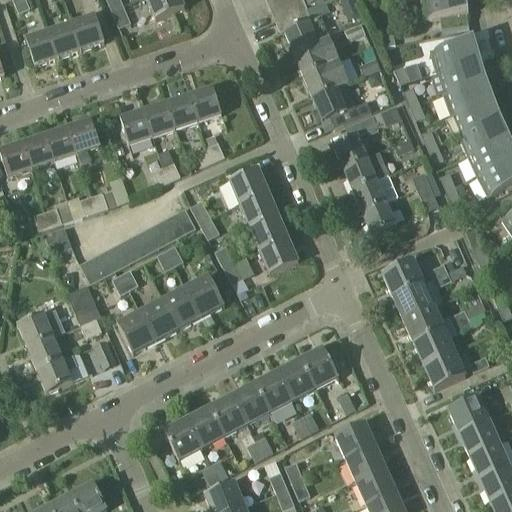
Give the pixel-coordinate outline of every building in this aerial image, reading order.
[(24,0),(18,0),(13,3),(19,17),(30,13),(24,0)] [(105,0),(112,17),(125,12),(124,9),(119,0),(105,0)] [(179,0),(151,0),(146,2),(156,26),(186,13),(179,0)] [(303,1),(302,0),(276,0),(267,5),(271,16),(303,1)] [(304,0),(309,10),(326,3),(324,0),(304,0)] [(469,31),(464,0),(427,0),(421,1),(425,24),(441,22),(443,34),(469,31)] [(308,12),(303,1),(271,16),(276,27),(300,16),(308,12)] [(300,16),(276,27),(281,37),(284,36),(294,59),(319,48),(330,43),(321,20),(316,11),(308,14),(308,12),(300,16)] [(125,14),(125,12),(112,17),(119,33),(131,28),(131,27),(125,14)] [(363,19),(349,26),(352,33),(361,29),(366,27),(363,19)] [(82,55),(105,47),(96,21),(73,28),(82,55)] [(73,28),(50,36),(59,63),(82,55),(73,28)] [(366,39),(361,29),(352,33),(345,36),(349,46),(366,39)] [(59,63),(50,36),(26,44),(35,71),(59,63)] [(437,77),(478,65),(470,37),(445,44),(447,50),(431,55),(437,77)] [(394,39),(380,41),(381,51),(395,49),(394,39)] [(319,48),(294,59),(303,81),(329,70),(339,65),(330,43),(319,48)] [(360,71),(364,81),(380,74),(376,64),(360,71)] [(339,65),(329,70),(303,81),(313,103),(338,92),(349,88),(339,65)] [(443,99),(484,85),(478,65),(437,77),(437,78),(442,77),(448,96),(443,98),(443,99)] [(401,89),(411,85),(405,70),(395,74),(401,89)] [(378,76),(368,81),(371,87),(376,89),(382,86),(378,76)] [(451,120),(491,105),(485,88),(484,85),(443,99),(451,120)] [(338,92),(313,103),(322,125),(331,122),(335,132),(335,133),(345,129),(372,118),(372,117),(367,106),(348,114),(338,92)] [(404,96),(410,111),(420,107),(414,92),(404,96)] [(190,101),(199,127),(222,119),(213,93),(190,101)] [(199,127),(190,101),(167,108),(176,135),(199,127)] [(459,141),(499,124),(491,105),(451,120),(451,121),(456,119),(463,138),(458,140),(459,141)] [(416,125),(426,121),(420,107),(410,111),(416,125)] [(176,135),(167,108),(144,116),(153,143),(176,135)] [(396,111),(381,118),(387,131),(402,125),(396,111)] [(153,143),(144,116),(121,124),(130,150),(153,143)] [(333,151),(343,174),(369,163),(359,140),(378,132),(373,121),(346,132),(351,144),(333,151)] [(468,161),(507,143),(499,124),(459,141),(468,161)] [(91,125),(69,133),(78,159),(82,172),(92,169),(88,156),(100,152),(91,125)] [(78,159),(69,133),(46,141),(55,167),(78,159)] [(422,139),(428,153),(438,149),(432,135),(422,139)] [(46,141),(23,148),(32,175),(55,167),(46,141)] [(477,182),(511,163),(511,153),(507,143),(468,161),(477,182)] [(414,154),(411,144),(394,151),(399,161),(414,154)] [(0,157),(8,182),(32,175),(23,148),(0,155),(0,157)] [(218,148),(208,153),(214,167),(225,162),(218,148)] [(434,168),(444,164),(438,149),(428,153),(434,168)] [(197,157),(197,158),(203,172),(214,167),(208,153),(207,153),(197,157)] [(168,155),(158,159),(164,172),(170,187),(173,186),(181,182),(174,167),(168,155)] [(369,163),(343,174),(352,196),(389,180),(379,158),(369,163)] [(488,202),(511,189),(511,163),(477,182),(488,202)] [(164,172),(152,177),(159,192),(170,187),(164,172)] [(229,186),(239,209),(269,197),(259,173),(229,186)] [(425,178),(413,183),(417,194),(435,187),(431,177),(426,179),(425,178)] [(440,182),(446,196),(456,192),(450,178),(440,182)] [(389,180),(352,196),(362,218),(387,207),(398,202),(389,180)] [(103,198),(92,202),(97,217),(119,210),(130,206),(122,183),(110,187),(113,195),(103,198)] [(435,187),(417,194),(427,217),(439,212),(435,201),(440,199),(440,198),(435,187)] [(183,196),(187,205),(204,198),(200,189),(183,196)] [(456,192),(446,196),(452,211),(462,207),(456,192)] [(269,197),(239,209),(250,233),(279,220),(269,197)] [(97,217),(92,202),(81,206),(79,202),(67,206),(74,225),(85,221),(86,221),(97,217)] [(190,212),(199,228),(211,222),(202,206),(190,212)] [(397,229),(387,207),(362,218),(371,240),(397,229)] [(511,212),(511,218),(501,225),(511,241),(511,210),(511,211),(511,212)] [(57,213),(46,217),(51,233),(63,229),(57,213)] [(197,234),(186,213),(176,218),(187,239),(197,234)] [(34,221),(39,236),(40,237),(51,233),(46,217),(34,221)] [(187,239),(176,218),(167,223),(178,244),(187,239)] [(250,233),(260,257),(289,244),(279,220),(250,233)] [(220,238),(211,222),(199,228),(208,245),(220,238)] [(178,244),(167,223),(157,228),(168,249),(178,244)] [(168,249),(157,228),(147,233),(158,255),(168,249)] [(158,255),(147,233),(138,239),(149,260),(158,255)] [(65,234),(45,241),(51,259),(72,252),(65,234)] [(149,260),(138,239),(128,244),(139,265),(149,260)] [(139,265),(128,244),(118,249),(129,270),(139,265)] [(300,267),(289,244),(260,257),(270,280),(300,267)] [(472,252),(478,267),(487,263),(481,248),(472,252)] [(129,270),(118,249),(109,254),(120,275),(129,270)] [(184,267),(176,251),(167,256),(175,272),(184,267)] [(215,257),(224,273),(235,267),(227,251),(215,257)] [(120,275),(109,254),(99,259),(110,280),(120,275)] [(175,272),(167,256),(157,261),(166,277),(175,272)] [(110,280),(99,259),(89,264),(100,285),(110,280)] [(484,281),(493,277),(487,263),(478,267),(484,281)] [(100,285),(89,264),(80,269),(91,291),(100,285)] [(383,278),(393,302),(424,287),(414,264),(383,278)] [(448,277),(456,273),(453,265),(444,269),(448,277)] [(244,283),(235,267),(224,273),(233,290),(244,283)] [(429,276),(432,284),(448,277),(444,269),(429,276)] [(139,290),(131,275),(122,280),(130,295),(139,290)] [(448,277),(432,284),(436,293),(452,286),(448,277)] [(130,295),(122,280),(112,285),(121,300),(130,295)] [(186,292),(202,323),(226,311),(209,280),(186,292)] [(393,302),(403,325),(435,311),(424,287),(393,302)] [(88,291),(68,299),(81,331),(97,324),(101,322),(98,315),(98,314),(89,292),(88,291)] [(180,335),(202,323),(186,292),(163,304),(180,335)] [(496,312),(506,308),(500,293),(490,297),(496,312)] [(157,347),(180,335),(163,304),(141,316),(157,347)] [(511,322),(506,308),(496,312),(502,326),(511,322)] [(403,325),(414,348),(445,334),(435,311),(403,325)] [(453,330),(468,323),(465,315),(449,322),(453,330)] [(134,360),(157,347),(141,316),(117,328),(134,360)] [(468,323),(453,330),(457,339),(472,332),(480,328),(484,324),(484,316),(468,323)] [(46,319),(18,331),(27,353),(55,342),(64,338),(55,317),(46,320),(46,319)] [(97,324),(81,331),(86,344),(103,337),(97,324)] [(414,348),(424,371),(455,357),(445,334),(414,348)] [(65,364),(55,342),(27,353),(37,376),(65,364)] [(103,376),(110,373),(117,370),(107,346),(94,351),(103,376)] [(300,364),(316,395),(340,383),(323,352),(300,364)] [(455,357),(424,371),(435,395),(466,381),(455,357)] [(65,364),(37,376),(46,398),(74,386),(69,375),(78,371),(73,360),(65,364)] [(485,362),(470,368),(474,377),(489,371),(485,362)] [(300,364),(277,376),(294,407),(316,395),(300,364)] [(294,407),(277,376),(255,388),(271,419),(294,407)] [(255,388),(232,400),(248,431),(271,419),(255,388)] [(347,398),(337,403),(346,419),(356,414),(347,398)] [(248,431),(232,400),(209,412),(225,443),(248,431)] [(448,415),(459,438),(490,424),(480,401),(448,415)] [(209,412),(186,424),(203,455),(225,443),(209,412)] [(310,417),(301,422),(310,438),(319,433),(310,417)] [(301,422),(292,427),(300,443),(310,438),(301,422)] [(203,455),(186,424),(164,436),(180,467),(203,455)] [(459,438),(469,461),(500,447),(490,424),(459,438)] [(335,442),(345,465),(377,451),(367,428),(335,442)] [(265,441),(256,446),(264,462),(273,457),(265,441)] [(256,446),(246,451),(255,467),(264,462),(256,446)] [(469,461),(479,484),(511,470),(500,447),(469,461)] [(345,465),(356,488),(387,474),(377,451),(345,465)] [(220,465),(210,470),(219,486),(228,481),(220,465)] [(285,472),(292,489),(304,484),(297,467),(285,472)] [(210,470),(201,475),(210,491),(219,486),(210,470)] [(479,484),(490,507),(511,497),(511,472),(511,470),(479,484)] [(356,488),(366,511),(398,497),(387,474),(356,488)] [(270,482),(277,499),(288,494),(281,477),(270,482)] [(304,484),(292,489),(299,505),(311,501),(304,484)] [(80,495),(71,499),(77,511),(105,511),(93,488),(91,489),(87,487),(80,490),(80,495)] [(205,501),(209,511),(244,511),(247,511),(237,488),(205,501)] [(288,494),(277,499),(282,511),(291,511),(295,511),(288,494)] [(404,511),(398,497),(366,511),(404,511)] [(511,511),(511,497),(490,507),(491,511),(511,511)] [(77,511),(71,499),(50,511),(77,511)]
